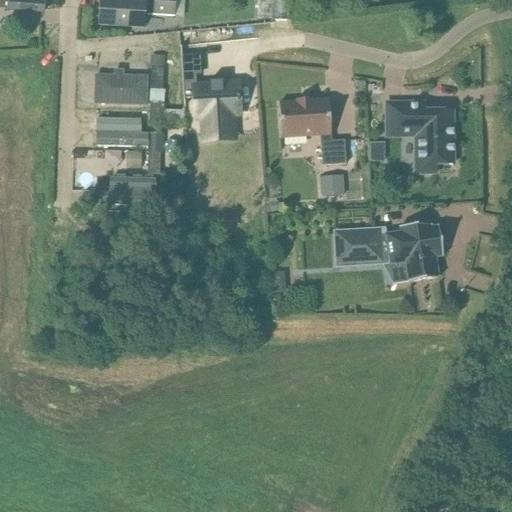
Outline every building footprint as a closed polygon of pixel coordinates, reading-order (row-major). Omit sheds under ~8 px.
[(8,0),(7,11),(43,13),(44,0),(8,0)] [(176,0),(126,0),(127,2),(100,1),(99,26),(143,29),(144,15),(175,17),(176,0)] [(240,95),(239,95),(238,81),(223,82),(223,80),(210,81),(210,83),(203,84),(196,84),(196,73),(201,73),(201,69),(200,63),(200,57),(201,56),(201,55),(182,56),(182,68),(185,98),(196,97),(198,117),(203,116),(203,117),(204,124),(214,124),(221,123),(221,115),(235,113),(241,113),(240,104),(240,100),(242,99),(241,95),(240,95)] [(162,113),(164,68),(152,67),(150,112),(162,113)] [(148,111),(149,78),(93,77),(93,111),(148,111)] [(320,137),(322,167),(346,165),(344,141),(331,142),(328,101),(311,102),(311,100),(296,101),(296,103),(279,104),(281,140),(320,137)] [(418,104),(386,104),(386,133),(415,132),(418,135),(418,155),(415,158),(415,175),(436,174),(436,166),(453,166),(452,112),(419,113),(418,104)] [(161,126),(162,113),(150,112),(149,126),(161,126)] [(141,120),(96,119),(96,134),(141,134),(141,120)] [(161,152),(161,135),(95,134),(95,151),(161,152)] [(141,170),(142,153),(126,154),(126,169),(141,170)] [(319,197),(344,195),(343,177),(318,179),(319,197)] [(109,190),(92,189),(92,205),(154,206),(154,180),(109,180),(109,190)] [(157,209),(71,208),(71,252),(156,253),(157,209)] [(374,231),(335,234),(337,268),(338,268),(338,266),(382,263),(389,262),(390,266),(405,263),(408,284),(438,279),(435,259),(443,258),(438,228),(431,229),(430,226),(400,228),(401,234),(374,237),(374,231)]
